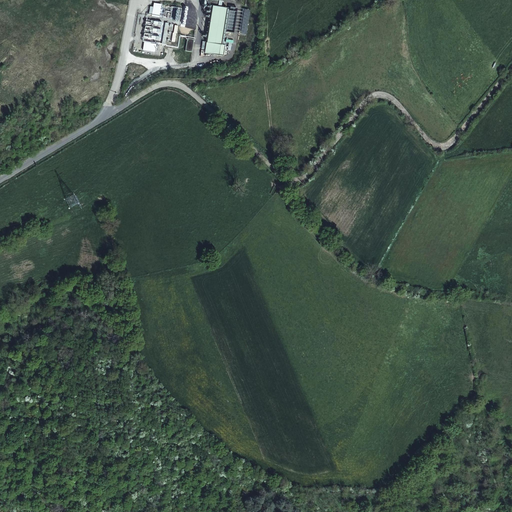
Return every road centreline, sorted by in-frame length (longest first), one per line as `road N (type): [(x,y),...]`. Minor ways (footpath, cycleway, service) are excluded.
road 1 (track): [(511,301),(422,295),(365,275),(294,199),(290,180),(306,176),(376,97),(434,145),(453,141),(511,66)]
road 2 (unclassified): [(100,119),(166,83),(182,86),(290,180)]
road 3 (unclassified): [(134,0),(119,78),(100,119)]
